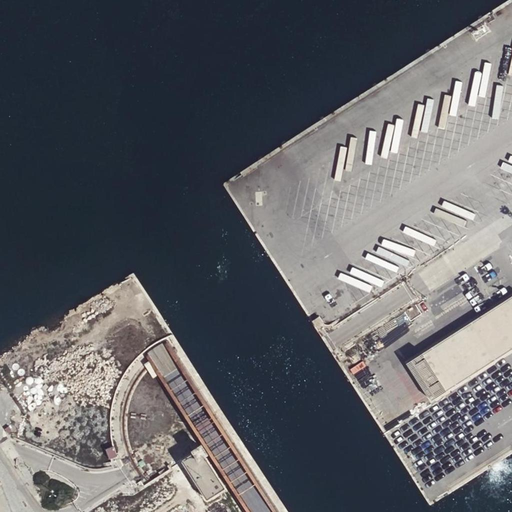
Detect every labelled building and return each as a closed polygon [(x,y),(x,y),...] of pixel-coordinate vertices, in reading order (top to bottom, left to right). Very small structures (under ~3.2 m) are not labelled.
[(511,348),(511,295),(414,358),(438,396),(511,348)] [(438,396),(414,358),(409,361),(433,399),(438,396)] [(426,394),(415,397),(419,409),(429,407),(426,394)] [(193,452),(179,460),(205,499),(223,487),(201,453),(202,452),(198,445),(192,449),(193,452)] [(110,450),(103,454),(109,463),(116,459),(110,450)]
